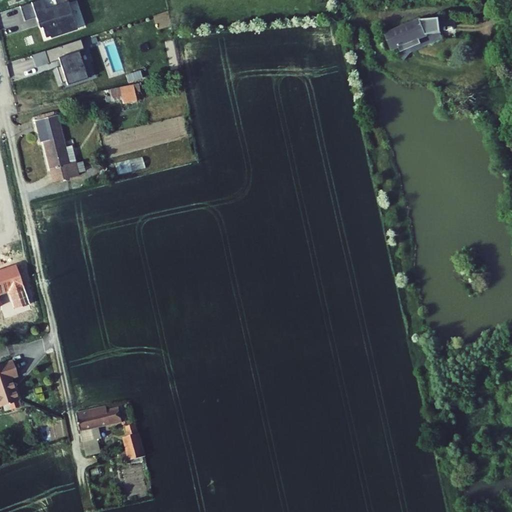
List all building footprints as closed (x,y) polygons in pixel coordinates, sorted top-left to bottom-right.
[(41,0),(39,0),(20,6),(24,21),(35,17),(38,28),(41,28),(44,38),(48,36),(49,38),(76,30),(67,3),(77,0),(66,0),(67,2),(44,9),(41,0)] [(419,17),(418,16),(385,29),(391,45),(398,43),(400,47),(419,39),(417,35),(425,32),(439,29),(438,16),(419,17)] [(78,52),(58,58),(66,85),(87,79),(78,52)] [(132,79),(118,82),(122,98),(135,94),(132,79)] [(64,143),(57,111),(34,116),(38,137),(42,136),(51,177),(77,171),(77,168),(75,159),(74,157),(68,159),(64,143)] [(64,143),(68,159),(74,157),(71,141),(64,143)] [(82,157),(75,159),(77,168),(84,166),(82,157)] [(116,162),(118,174),(146,169),(144,157),(116,162)] [(18,369),(12,353),(0,357),(0,399),(21,392),(16,380),(14,381),(11,371),(18,369)] [(75,409),(79,425),(124,416),(123,410),(116,412),(115,407),(105,409),(104,403),(75,409)] [(120,424),(128,455),(141,452),(133,421),(120,424)] [(82,439),(85,452),(99,449),(96,435),(82,439)]
